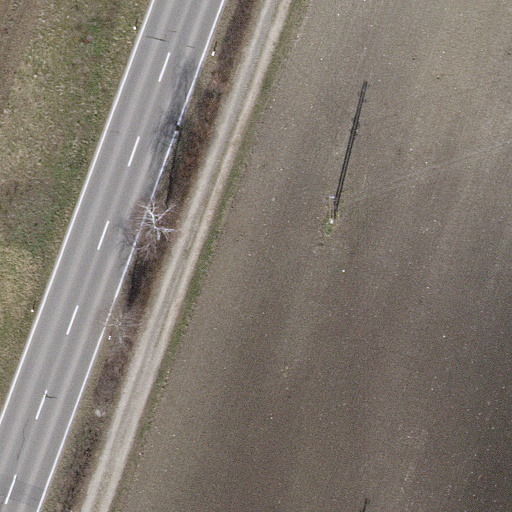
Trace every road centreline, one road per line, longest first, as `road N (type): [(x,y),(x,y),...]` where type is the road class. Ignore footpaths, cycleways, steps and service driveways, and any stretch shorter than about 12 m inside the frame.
road 1 (track): [(93,511),(282,0)]
road 2 (secondary): [(189,0),(4,511)]
